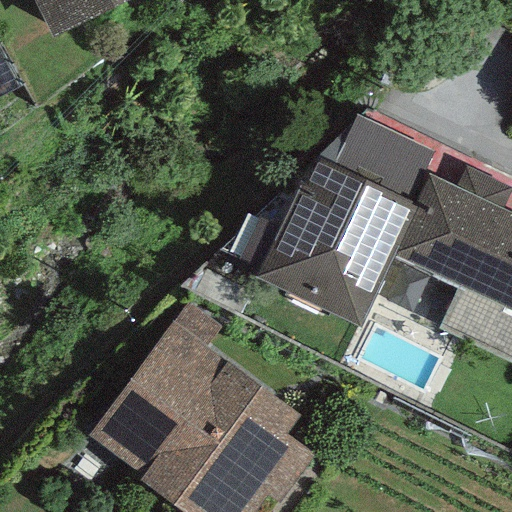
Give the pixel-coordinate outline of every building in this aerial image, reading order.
[(39,0),(52,26),(105,0),(39,0)] [(0,41),(0,96),(24,87),(4,40),(0,41)] [(357,113),(334,157),(413,194),(425,168),(435,148),(357,113)] [(334,157),(318,150),(306,175),(300,172),(278,219),(259,211),(241,250),(258,258),(253,268),(359,317),(393,245),(416,196),(413,194),(334,157)] [(454,183),(425,168),(413,194),(416,196),(393,245),(462,279),(440,325),(511,360),(511,209),(502,205),(511,186),(465,162),(454,183)] [(185,298),(89,427),(138,464),(133,471),(188,511),(249,511),(267,488),(278,497),(314,449),(285,428),(299,408),(207,341),(220,324),(185,298)]
